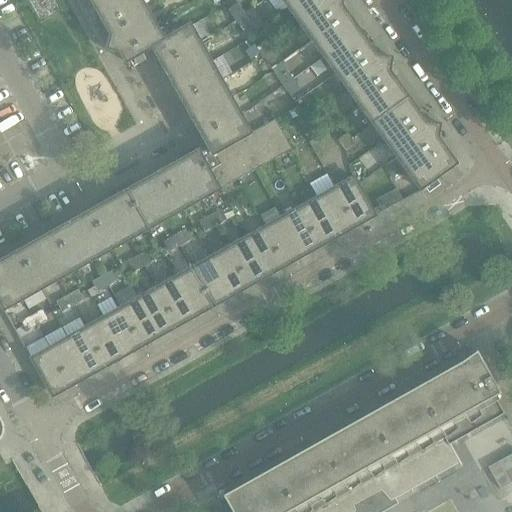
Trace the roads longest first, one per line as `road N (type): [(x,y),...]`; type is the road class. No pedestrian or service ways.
road 1 (residential): [(501,165),(35,428)]
road 2 (residential): [(144,511),(511,305)]
road 3 (residential): [(0,204),(65,168),(0,51)]
road 4 (residential): [(380,0),(501,165)]
